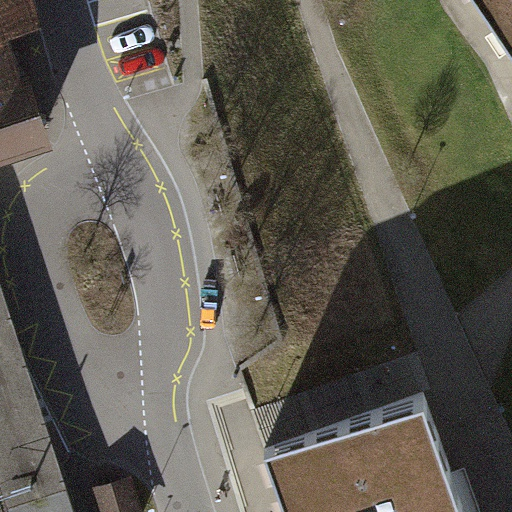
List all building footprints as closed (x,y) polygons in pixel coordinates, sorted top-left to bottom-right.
[(0,0),(0,159),(49,144),(25,70),(19,71),(15,60),(7,33),(41,22),(34,0),(0,0)] [(511,0),(476,0),(511,52),(511,0)] [(0,489),(7,511),(71,511),(0,290),(0,489)] [(465,511),(425,396),(268,452),(289,511),(465,511)] [(99,486),(107,511),(138,511),(128,477),(99,486)]
